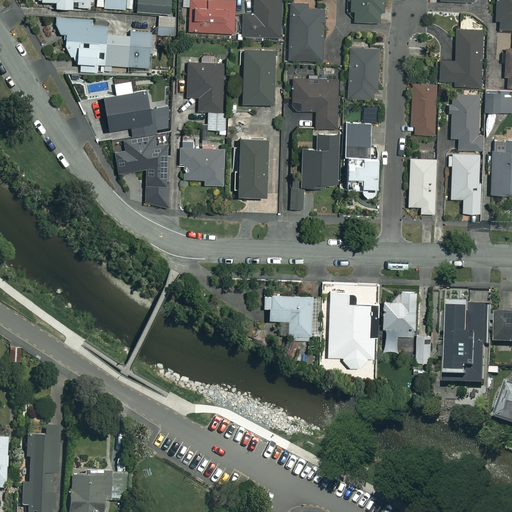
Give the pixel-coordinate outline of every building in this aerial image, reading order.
[(68,10),(68,0),(35,0),(35,3),(52,3),(52,10),(68,10)] [(168,0),(135,0),(135,11),(168,13),(168,0)] [(233,0),(187,0),(187,31),(233,32),(233,0)] [(278,0),(252,0),(253,14),(241,14),(241,37),(278,38),(278,0)] [(383,0),(349,0),(350,16),(352,16),(352,22),(378,23),(378,11),(383,11),(383,0)] [(511,0),(494,0),(494,29),(511,29),(511,0)] [(307,4),(289,4),(287,59),(321,60),(323,9),(307,8),(307,4)] [(55,15),(54,25),(57,34),(63,34),(63,48),(73,59),(73,64),(79,64),(79,73),(111,74),(111,66),(146,68),(148,31),(128,30),(127,35),(104,34),(104,24),(91,23),(91,16),(55,15)] [(175,17),(157,16),(156,34),(174,35),(175,17)] [(480,30),(454,29),(453,61),(438,61),(438,81),(452,81),(452,85),(479,86),(480,30)] [(377,46),(348,45),(347,98),(373,99),(373,87),(376,87),(377,46)] [(511,87),(511,47),(503,47),(503,88),(511,87)] [(272,51),(242,50),(241,104),(271,104),(272,51)] [(221,63),(186,62),(185,97),(196,97),(196,111),(206,111),(206,129),(223,130),(223,112),(220,112),(221,63)] [(334,79),(291,80),(292,102),(298,102),(299,110),(314,110),(315,127),(335,127),(334,79)] [(434,85),(411,84),(409,134),(432,134),(434,85)] [(152,107),(148,87),(104,95),(110,129),(132,125),(133,135),(157,132),(157,129),(169,127),(169,104),(152,107)] [(481,113),(498,114),(498,109),(510,109),(510,90),(481,89),(481,113)] [(477,95),(450,94),(449,138),(457,138),(457,149),(480,150),(481,136),(476,135),(477,95)] [(375,189),(375,146),(368,146),(368,122),(343,122),(343,189),(360,189),(362,194),(366,197),(370,196),(373,194),(375,189)] [(145,201),(169,207),(171,181),(167,181),(169,142),(157,143),(156,133),(124,138),(126,149),(115,151),(119,173),(147,168),(145,201)] [(305,211),(305,188),(335,189),(336,133),(314,133),(314,149),(300,149),(300,183),(289,183),(289,211),(305,211)] [(199,136),(179,136),(179,163),(182,164),(182,178),(202,179),(202,184),(220,184),(221,149),(198,149),(199,136)] [(269,138),(242,136),(239,194),(267,195),(269,138)] [(511,139),(503,139),(503,151),(489,151),(489,193),(511,193),(511,139)] [(478,153),(449,154),(450,199),(461,198),(462,213),(479,213),(478,153)] [(435,159),(408,158),(407,206),(420,206),(420,213),(433,214),(435,159)] [(414,292),(393,291),(393,302),(381,302),(381,328),(388,328),(388,351),(396,351),(396,336),(413,336),(414,292)] [(346,293),(329,293),(326,356),(343,357),(343,366),(362,367),(363,357),(373,358),(374,337),(367,337),(368,304),(346,304),(346,293)] [(318,296),(263,295),(263,308),(267,308),(267,319),(287,320),(287,334),(317,335),(318,296)] [(491,344),(493,306),(447,304),(443,384),(482,386),(484,344),(491,344)] [(493,306),(491,344),(511,344),(511,315),(496,315),(496,306),(493,306)] [(428,339),(415,339),(414,362),(428,363),(428,339)] [(511,387),(506,386),(495,420),(511,425),(511,387)] [(51,511),(52,509),(55,509),(55,493),(52,493),(53,473),(58,473),(59,425),(44,424),(44,435),(26,434),(25,457),(28,457),(27,480),(22,480),(22,505),(27,505),(26,511),(51,511)] [(67,511),(101,511),(102,500),(110,500),(111,471),(84,469),(84,475),(70,475),(67,511)]
